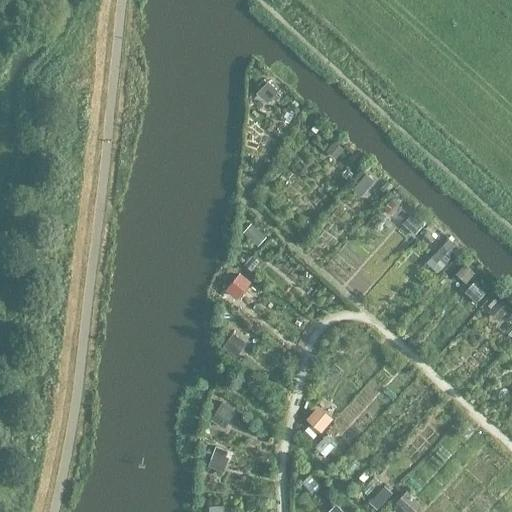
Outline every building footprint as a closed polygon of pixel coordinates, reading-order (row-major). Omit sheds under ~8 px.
[(439,271),(460,245),(449,236),(427,262),(439,271)] [(240,271),(228,288),(238,296),(251,279),(240,271)] [(213,416),(226,424),(236,407),(224,400),(213,416)] [(322,430),(334,416),(319,404),(307,418),(322,430)] [(378,505),(392,492),(386,486),(372,499),(378,505)] [(395,502),(405,511),(413,511),(422,502),(407,489),(395,502)]
